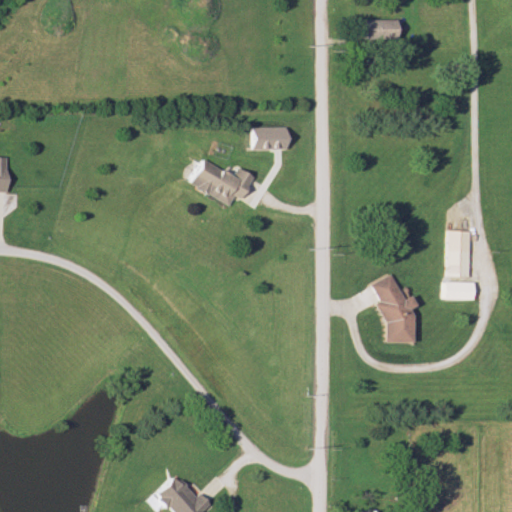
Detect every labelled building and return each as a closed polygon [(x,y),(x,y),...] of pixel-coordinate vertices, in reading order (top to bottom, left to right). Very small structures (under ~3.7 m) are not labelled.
[(390,38),(390,19),(351,19),(351,38),(390,38)] [(247,177),(232,168),(226,177),(198,159),(183,182),(223,207),(230,196),(234,198),(247,177)] [(463,230),(442,230),(442,276),(463,276),(463,230)] [(373,342),(404,342),(403,299),(389,299),(388,279),(372,279),(373,342)] [(148,495),(163,511),(196,511),(201,508),(170,474),(148,495)]
